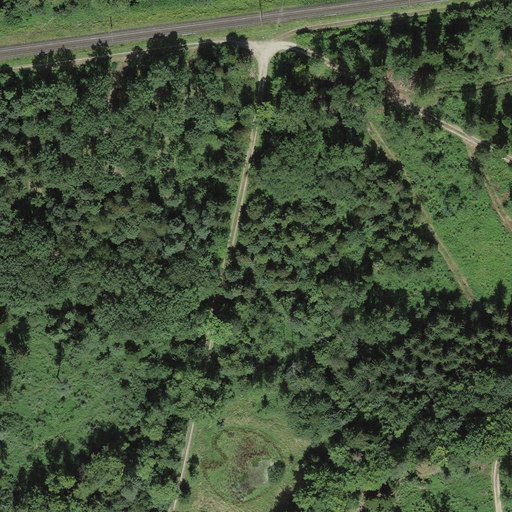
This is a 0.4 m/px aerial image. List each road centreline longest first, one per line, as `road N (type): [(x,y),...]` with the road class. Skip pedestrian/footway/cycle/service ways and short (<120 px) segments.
road 1 (track): [(169,511),(268,44),(309,53),(511,153)]
road 2 (track): [(283,0),(0,41)]
road 3 (track): [(0,72),(208,44),(268,44)]
road 4 (track): [(268,44),(328,23),(511,0)]
